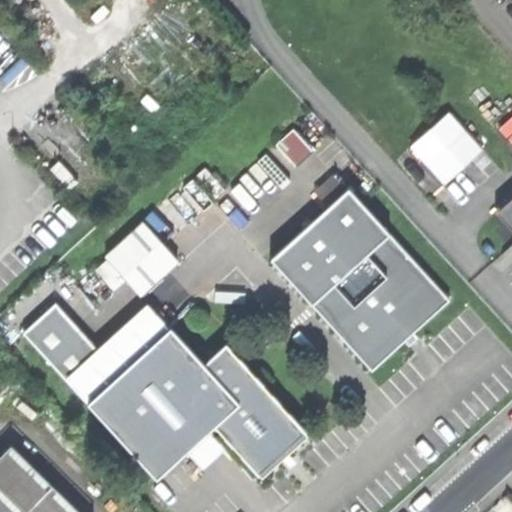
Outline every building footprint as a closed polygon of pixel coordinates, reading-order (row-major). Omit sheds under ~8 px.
[(445,181),(486,148),(453,108),(412,141),(445,181)] [(450,301),(347,189),(270,260),(372,371),(395,350),(393,347),(402,338),(409,346),(414,342),(418,338),(411,330),(421,321),(424,325),(450,301)] [(511,198),(500,209),(511,221),(511,198)] [(105,256),(140,295),(178,262),(143,223),(105,256)] [(64,381),(87,405),(169,329),(147,304),(64,381)] [(305,432),(225,345),(203,365),(169,329),(87,405),(156,481),(214,427),(258,475),(259,474),(273,462),(292,444),(304,433),(305,432)] [(306,436),(304,433),(292,444),(294,447),(306,436)] [(0,511),(80,511),(11,443),(0,453),(0,511)] [(294,447),(292,444),(273,462),(275,464),(277,467),(286,459),(296,450),(294,447)] [(261,476),(275,464),(273,462),(259,474),(261,476)]
